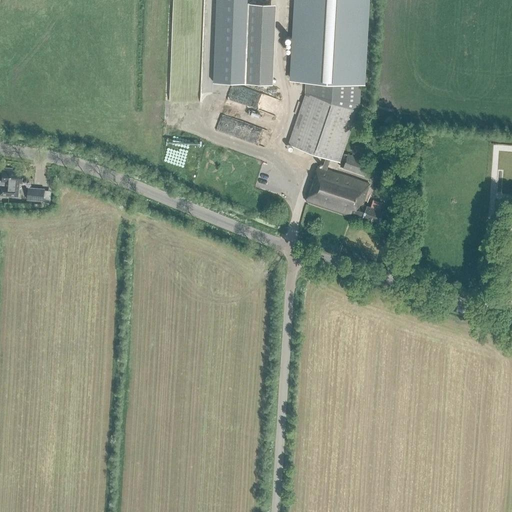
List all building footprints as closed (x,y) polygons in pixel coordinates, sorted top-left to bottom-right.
[(305,202),(349,217),(351,213),(379,223),(383,212),(380,211),(382,204),(373,201),(370,207),(363,205),(370,185),(326,170),(330,159),(338,161),(356,110),(358,103),(359,84),(362,84),(366,0),(296,0),(292,81),(308,82),(307,94),(290,145),(326,157),(322,168),(317,167),(305,202)] [(270,84),(272,4),(241,3),(239,83),(270,84)] [(347,155),(343,168),(344,169),(365,176),(370,163),(349,156),(347,155)] [(0,195),(8,196),(18,197),(19,183),(22,183),(23,172),(12,171),(12,169),(3,168),(2,181),(0,181),(0,195)] [(27,201),(44,202),(45,189),(27,188),(27,201)]
